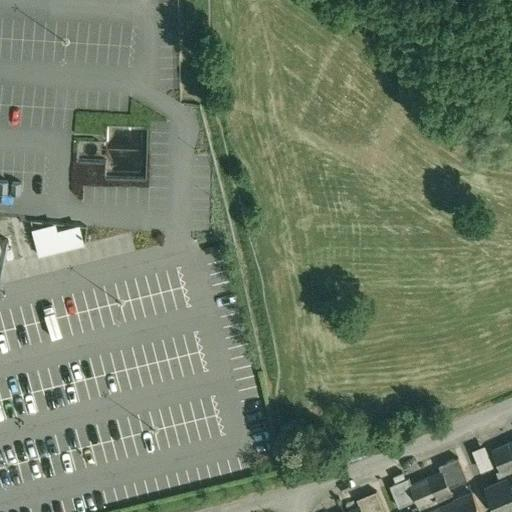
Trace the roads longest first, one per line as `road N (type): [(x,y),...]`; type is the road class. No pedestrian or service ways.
road 1 (track): [(201,0),(203,87),(297,496)]
road 2 (residential): [(511,406),(297,496)]
